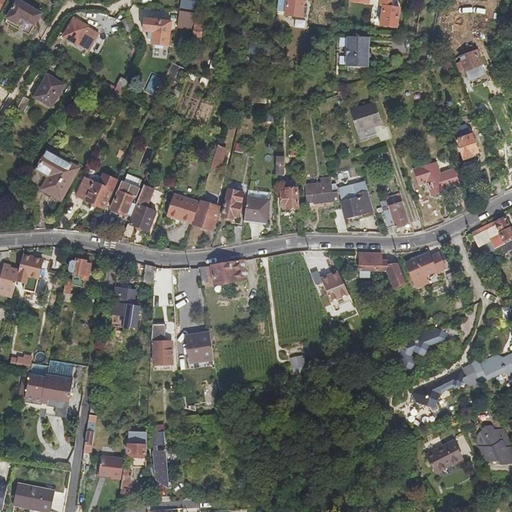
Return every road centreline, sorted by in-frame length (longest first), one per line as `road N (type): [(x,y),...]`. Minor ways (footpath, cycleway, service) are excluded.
road 1 (residential): [(0,243),(55,239),(182,261),(308,240),(395,244),(455,228),(511,200)]
road 2 (track): [(70,511),(111,247)]
road 3 (track): [(0,117),(66,4),(126,8),(128,0)]
